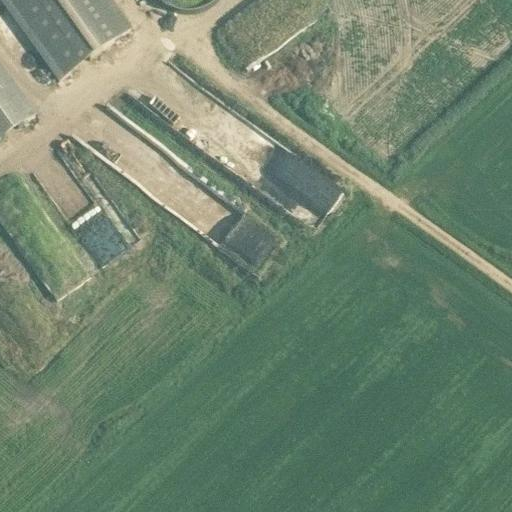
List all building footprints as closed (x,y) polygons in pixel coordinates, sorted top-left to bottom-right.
[(0,0),(0,5),(59,87),(133,32),(108,0),(0,0)] [(208,11),(217,4),(220,0),(153,0),(154,0),(163,8),(173,13),(185,16),(197,15),(208,11)] [(248,31),(231,43),(247,65),(330,8),(324,0),(257,0),(236,15),(248,31)] [(310,44),(317,55),(358,28),(350,17),(310,44)] [(334,92),(345,102),(386,59),(375,48),(334,92)] [(0,141),(37,117),(0,70),(0,141)] [(0,217),(1,219),(31,202),(26,193),(0,208),(0,217)]
